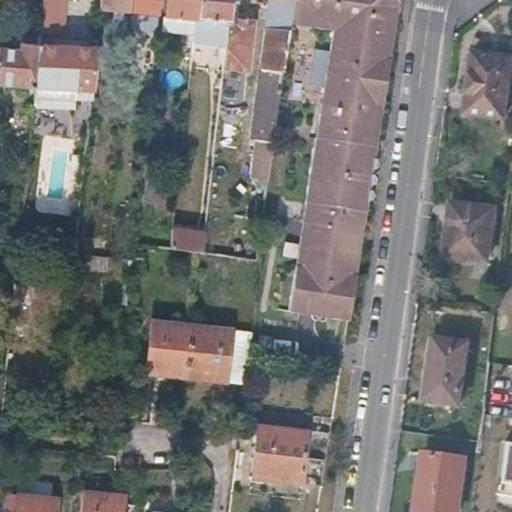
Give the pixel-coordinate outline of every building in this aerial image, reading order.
[(59,0),(42,0),(37,49),(55,50),(59,0)] [(127,16),(128,0),(100,0),(99,12),(127,16)] [(156,19),(158,0),(128,0),(127,16),(156,19)] [(194,26),(196,0),(163,0),(162,22),(194,26)] [(225,43),(228,22),(230,0),(196,0),(194,26),(192,40),(225,43)] [(253,24),(268,26),(271,0),(230,0),(228,22),(253,24)] [(282,74),(288,30),(292,0),(271,0),(268,26),(262,72),(282,74)] [(285,314),(347,321),(363,222),(358,221),(359,211),(365,212),(377,136),(380,114),(375,113),(376,103),(382,104),(397,1),(389,0),(299,0),(295,30),(330,34),(285,314)] [(292,0),(288,30),(295,30),(299,0),(292,0)] [(245,76),(253,24),(228,22),(225,43),(222,74),(245,76)] [(88,125),(97,30),(90,30),(88,52),(55,50),(37,49),(33,92),(31,108),(44,109),(46,91),(70,93),(65,138),(79,139),(81,125),(88,125)] [(0,89),(33,92),(37,49),(21,48),(20,55),(0,53),(0,89)] [(503,120),(504,107),(471,104),(476,57),(469,56),(463,115),(503,120)] [(471,104),(504,107),(510,60),(476,57),(471,104)] [(272,142),(278,100),(258,98),(253,139),(272,142)] [(452,205),(443,258),(485,264),(493,210),(452,205)] [(140,250),(168,252),(171,234),(171,231),(142,229),(140,250)] [(168,252),(200,256),(202,238),(171,234),(168,252)] [(31,256),(75,260),(76,238),(34,235),(31,256)] [(168,379),(186,381),(192,327),(150,322),(144,370),(168,373),(168,379)] [(192,327),(186,381),(200,382),(201,377),(224,379),(231,332),(192,327)] [(432,340),(422,404),(461,410),(470,345),(432,340)] [(304,435),(255,430),(248,481),(298,487),(304,435)] [(511,443),(504,443),(498,494),(511,495),(511,443)] [(455,511),(463,457),(420,452),(413,511),(414,511),(455,511)] [(80,495),(78,511),(120,511),(122,498),(80,495)] [(53,511),(55,501),(16,497),(13,511),(53,511)]
